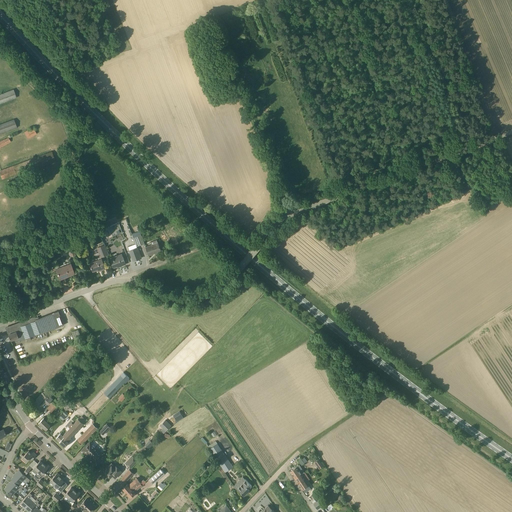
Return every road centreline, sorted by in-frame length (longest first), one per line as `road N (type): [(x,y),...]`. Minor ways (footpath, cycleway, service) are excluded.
road 1 (primary): [(511,458),(255,262),(0,15)]
road 2 (unclassified): [(0,322),(121,280),(207,295),(263,239)]
road 3 (unclassified): [(511,130),(295,212),(263,239)]
